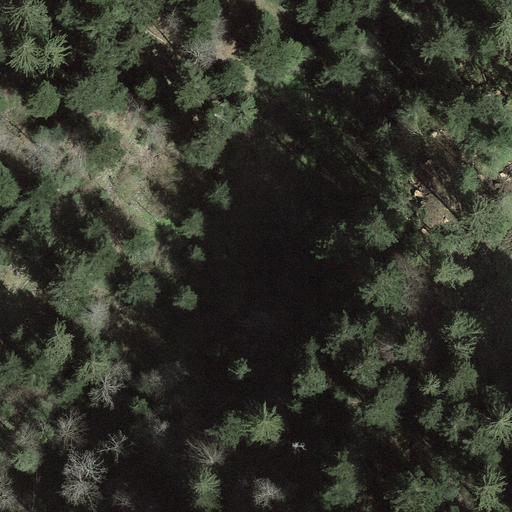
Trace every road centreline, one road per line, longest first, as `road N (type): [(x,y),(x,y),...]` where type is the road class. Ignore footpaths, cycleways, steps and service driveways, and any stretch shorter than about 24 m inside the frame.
road 1 (track): [(68,511),(343,329),(390,320),(458,327),(511,310)]
road 2 (track): [(0,324),(118,153),(196,0)]
